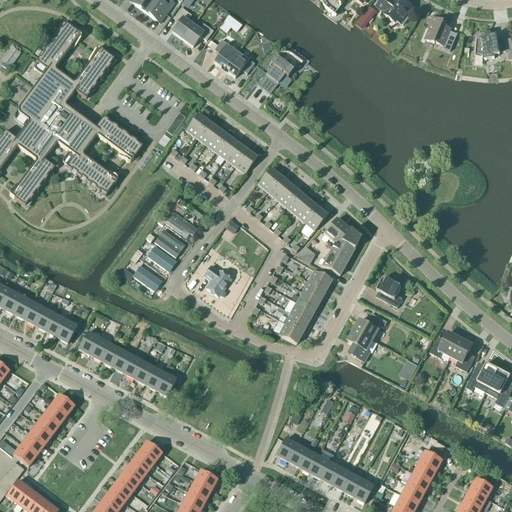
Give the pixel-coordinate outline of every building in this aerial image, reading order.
[(144,15),(154,0),(132,0),(129,4),(144,15)] [(156,0),(154,0),(144,15),(159,25),(174,5),(168,1),(165,6),(156,0)] [(322,0),(322,1),(322,2),(322,3),(322,4),(322,5),(323,6),(324,7),(324,9),(325,10),(327,11),(335,17),(335,16),(346,1),(345,0),(322,0)] [(399,0),(397,3),(393,0),(382,0),(376,9),(382,14),(381,15),(395,26),(397,23),(401,26),(403,27),(408,20),(407,18),(414,10),(408,6),(409,3),(404,0),(402,0),(401,0),(399,0)] [(182,42),(192,27),(187,23),(191,17),(181,10),(174,20),(179,24),(171,34),(182,42)] [(367,24),(374,16),(368,11),(361,19),(367,24)] [(456,36),(449,33),(450,30),(442,27),(443,24),(428,18),(428,19),(432,20),(428,30),(429,30),(425,42),(434,46),(435,44),(443,48),(442,50),(450,53),(457,35),(456,36)] [(1,137),(0,138),(0,175),(1,173),(0,172),(0,170),(15,151),(15,150),(16,150),(17,150),(18,150),(34,162),(35,162),(35,163),(35,164),(35,165),(34,165),(19,186),(16,185),(10,194),(9,194),(9,195),(9,196),(9,197),(10,198),(13,200),(25,209),(51,174),(54,170),(43,162),(55,146),(56,146),(57,146),(58,146),(74,158),(66,169),(70,171),(70,172),(105,198),(116,183),(117,182),(117,181),(117,180),(116,180),(116,179),(106,172),(105,174),(83,158),(83,157),(82,157),(82,156),(83,155),(95,139),(96,138),(97,138),(97,139),(98,139),(119,155),(117,157),(127,164),(128,164),(129,164),(130,164),(131,163),(142,148),(107,122),(106,122),(103,120),(95,130),(65,108),(65,107),(65,106),(75,93),(85,101),(88,97),(114,62),(99,51),(98,50),(97,50),(96,51),(95,51),(88,61),(91,63),(75,84),(74,84),(74,85),(73,85),(72,85),(55,72),(55,71),(55,70),(56,69),(71,48),(73,50),(81,40),(81,39),(81,38),(80,37),(64,25),(39,61),(36,65),(46,72),(18,110),(18,111),(18,112),(17,113),(18,114),(18,115),(18,116),(19,117),(26,122),(27,123),(27,124),(27,125),(15,141),(5,134),(2,137),(1,137)] [(192,27),(182,42),(192,50),(200,39),(206,43),(213,33),(203,26),(198,32),(192,27)] [(491,39),(490,34),(480,35),(481,41),(477,41),(476,41),(474,57),(475,58),(475,56),(483,57),(484,62),(494,60),(494,57),(499,56),(499,54),(506,53),(504,41),(497,42),(496,37),(496,39),(491,39)] [(224,73),(240,51),(229,43),(227,46),(221,42),(214,52),(219,57),(213,65),(224,73)] [(10,66),(21,53),(13,47),(3,60),(10,66)] [(240,51),(224,73),(234,80),(241,72),(246,76),(254,66),(248,62),(250,59),(240,51)] [(300,64),(292,58),(291,57),(290,56),(289,56),(288,56),(286,55),(284,55),(283,55),(282,55),(280,56),(279,56),(278,57),(277,58),(276,59),(270,67),(271,67),(272,68),(257,87),(269,97),(284,77),(287,79),(299,64),(300,64)] [(208,124),(198,117),(186,133),(196,141),(208,124)] [(205,148),(217,132),(208,124),(196,141),(205,148)] [(215,155),(227,139),(217,132),(205,148),(215,155)] [(225,162),(237,146),(227,139),(215,155),(225,162)] [(155,148),(162,153),(168,145),(161,140),(155,148)] [(234,169),(246,153),(237,146),(225,162),(234,169)] [(174,160),(178,155),(170,150),(166,154),(174,160)] [(246,153),(234,169),(244,177),(256,160),(246,153)] [(267,195),(280,179),(270,171),(257,187),(267,195)] [(276,202),(289,187),(280,179),(267,195),(276,202)] [(286,210),(298,195),(289,187),(276,202),(286,210)] [(295,218),(308,202),(298,195),(286,210),(295,218)] [(178,206),(172,202),(168,208),(176,213),(180,208),(178,206)] [(304,226),(317,210),(308,202),(295,218),(304,226)] [(157,225),(152,231),(149,236),(154,240),(165,224),(168,219),(167,218),(172,211),(169,208),(160,220),(157,224),(157,225)] [(317,210),(304,226),(313,233),(326,218),(317,210)] [(198,233),(173,215),(164,227),(180,238),(184,232),(193,239),(198,233)] [(334,246),(321,269),(339,279),(357,245),(353,242),(356,238),(336,221),(323,237),(334,246)] [(233,237),(239,229),(230,223),(224,230),(233,237)] [(172,241),(161,233),(153,244),(178,263),(183,257),(168,246),(172,241)] [(141,247),(146,250),(150,244),(154,240),(149,236),(145,241),(141,247)] [(138,261),(146,250),(141,247),(134,257),(138,261)] [(154,249),(146,259),(168,275),(176,265),(156,250),(154,249)] [(309,268),(315,257),(305,249),(296,261),(309,268)] [(138,267),(141,263),(138,261),(133,257),(130,262),(135,265),(138,267)] [(133,277),(132,279),(154,295),(154,294),(159,288),(161,284),(139,268),(138,269),(138,270),(133,277)] [(217,273),(210,268),(202,279),(209,284),(205,291),(210,294),(210,295),(212,297),(213,297),(218,300),(220,298),(221,300),(223,299),(225,296),(225,294),(223,293),(232,282),(218,272),(217,273)] [(10,282),(13,276),(7,273),(6,274),(6,275),(5,278),(4,279),(10,282)] [(307,284),(325,294),(331,283),(313,274),(307,284)] [(383,280),(376,292),(386,298),(384,303),(397,310),(402,300),(397,297),(401,290),(398,288),(399,286),(390,281),(389,283),(383,280)] [(319,305),(325,294),(307,284),(301,295),(319,305)] [(54,286),(52,286),(50,285),(47,290),(53,293),(56,288),(54,286)] [(0,310),(1,311),(10,294),(0,288),(0,310)] [(12,316),(21,300),(10,294),(1,311),(12,316)] [(313,315),(319,305),(301,295),(296,305),(313,315)] [(23,322),(32,305),(21,300),(12,316),(23,322)] [(34,328),(43,311),(32,305),(23,322),(34,328)] [(307,326),(313,315),(296,305),(290,316),(307,326)] [(59,307),(55,315),(59,318),(64,309),(59,307)] [(54,317),(43,311),(34,328),(45,334),(54,317)] [(354,332),(372,342),(378,331),(377,331),(379,327),(383,330),(387,324),(370,315),(365,324),(360,321),(354,332)] [(302,336),(307,326),(290,316),(284,326),(302,336)] [(56,340),(65,323),(54,317),(45,334),(56,340)] [(65,323),(56,340),(67,346),(76,329),(65,323)] [(296,347),(302,336),(284,326),(278,337),(296,347)] [(261,329),(259,328),(257,333),(263,337),(266,331),(262,329),(261,329)] [(366,353),(372,342),(354,332),(348,343),(353,346),(348,355),(364,364),(368,358),(363,356),(365,352),(366,353)] [(450,359),(460,341),(448,334),(442,345),(436,342),(429,355),(440,361),(443,355),(450,359)] [(89,358),(98,341),(87,335),(78,352),(89,358)] [(100,364),(109,347),(98,341),(89,358),(100,364)] [(460,341),(450,359),(458,363),(455,368),(467,375),(474,361),(467,358),(472,347),(460,341)] [(162,347),(160,346),(158,345),(154,352),(161,355),(164,348),(162,347)] [(111,370),(120,353),(109,347),(100,364),(111,370)] [(122,376),(131,359),(120,353),(111,370),(122,376)] [(420,357),(418,356),(416,355),(412,362),(418,365),(420,360),(421,358),(420,357)] [(133,382),(142,365),(131,359),(122,376),(133,382)] [(407,362),(398,378),(409,383),(417,368),(407,362)] [(144,387),(153,371),(142,365),(133,382),(144,387)] [(474,372),(465,390),(472,393),(474,389),(486,395),(498,371),(486,365),(481,376),(474,372)] [(0,382),(1,384),(5,378),(11,382),(14,378),(9,374),(0,366),(0,382)] [(155,393),(164,376),(153,371),(144,387),(155,393)] [(498,371),(486,395),(497,401),(495,405),(503,410),(511,392),(505,388),(510,378),(498,371)] [(164,376),(155,393),(166,399),(176,383),(164,376)] [(22,391),(19,388),(15,394),(20,398),(24,392),(22,391)] [(330,392),(328,391),(326,390),(323,396),(329,399),(332,393),(330,392)] [(51,407),(66,419),(74,409),(58,397),(51,407)] [(59,429),(66,419),(51,407),(43,417),(59,429)] [(355,409),(351,407),(348,413),(354,416),(357,411),(355,409)] [(351,416),(349,414),(347,413),(342,423),(349,427),(354,417),(351,416)] [(296,428),(301,418),(294,414),(289,425),(296,428)] [(51,439),(59,429),(43,417),(36,427),(51,439)] [(43,449),(51,439),(36,427),(28,437),(43,449)] [(284,441),(275,458),(286,464),(296,447),(289,444),(291,439),(288,434),(284,441)] [(36,459),(43,449),(28,437),(21,447),(36,459)] [(316,442),(314,440),(310,447),(314,450),(318,443),(316,442)] [(138,454),(154,466),(162,456),(146,444),(138,454)] [(28,469),(36,459),(21,447),(13,457),(28,469)] [(297,470),(307,453),(296,447),(286,464),(297,470)] [(438,460),(442,453),(431,447),(427,455),(438,460)] [(308,476),(318,459),(307,453),(297,470),(308,476)] [(146,476),(154,466),(138,454),(131,464),(146,476)] [(418,465),(435,474),(441,463),(424,454),(418,465)] [(319,482),(329,465),(318,459),(308,476),(319,482)] [(10,469),(20,476),(24,472),(14,464),(10,469)] [(139,486),(146,476),(131,464),(123,474),(139,486)] [(330,488),(340,471),(329,465),(319,482),(330,488)] [(396,476),(399,469),(392,465),(388,472),(396,476)] [(429,485),(435,474),(418,465),(412,476),(429,485)] [(182,478),(186,471),(181,468),(177,475),(182,478)] [(17,481),(20,476),(10,469),(7,474),(17,481)] [(171,471),(168,469),(165,474),(170,478),(174,473),(171,471)] [(341,494),(351,477),(340,471),(330,488),(341,494)] [(194,484),(211,493),(217,482),(200,473),(194,484)] [(13,486),(17,481),(7,474),(3,478),(13,486)] [(131,496),(139,486),(123,474),(116,484),(131,496)] [(423,496),(429,485),(412,476),(406,487),(423,496)] [(352,500),(362,483),(351,477),(341,494),(352,500)] [(0,483),(10,490),(13,486),(3,478),(0,482),(0,483)] [(468,492),(485,501),(491,490),(474,481),(468,492)] [(0,490),(6,495),(10,490),(0,483),(0,490)] [(16,506),(28,491),(18,483),(6,498),(16,506)] [(362,483),(352,500),(364,506),(373,489),(362,483)] [(124,506),(131,496),(116,484),(108,494),(124,506)] [(205,504),(211,493),(194,484),(188,495),(205,504)] [(169,495),(173,489),(168,485),(164,491),(169,495)] [(417,507),(423,496),(406,487),(400,498),(417,507)] [(155,497),(156,496),(159,492),(153,488),(149,493),(149,494),(153,497),(155,498),(155,497)] [(23,511),(27,511),(38,498),(28,491),(16,506),(23,511)] [(478,511),(479,511),(485,501),(468,492),(462,503),(478,511)] [(111,511),(119,511),(124,506),(108,494),(101,504),(111,511)] [(162,504),(165,499),(161,495),(157,500),(162,504)] [(192,511),(200,511),(205,504),(188,495),(182,506),(192,511)] [(43,511),(48,506),(38,498),(27,511),(43,511)] [(399,511),(414,511),(417,507),(400,498),(394,509),(399,511)] [(478,511),(462,503),(457,511),(478,511)]
